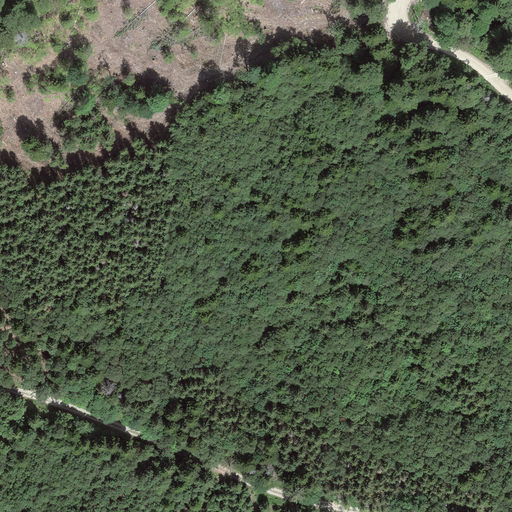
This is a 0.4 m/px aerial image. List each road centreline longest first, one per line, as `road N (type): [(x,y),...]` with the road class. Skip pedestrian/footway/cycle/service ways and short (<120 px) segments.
road 1 (track): [(349,511),(257,487),(0,387)]
road 2 (track): [(511,93),(473,60),(407,32),(396,11),(400,0)]
